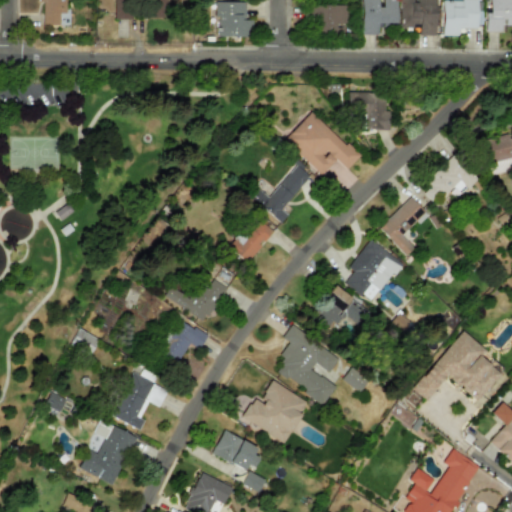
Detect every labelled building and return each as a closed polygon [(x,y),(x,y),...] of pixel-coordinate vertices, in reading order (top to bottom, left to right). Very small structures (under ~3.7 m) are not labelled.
[(41,0),(41,24),(57,24),(57,13),(63,13),(63,0),(41,0)] [(113,0),(113,19),(132,19),(132,17),(168,17),(168,0),(113,0)] [(433,35),(433,0),(397,0),(397,27),(417,28),(417,34),(433,35)] [(440,0),(440,35),(457,35),(457,26),(480,27),(480,0),(440,0)] [(511,0),(488,0),(488,13),(484,13),(483,31),(500,31),(500,25),(511,25),(511,0)] [(243,2),(214,1),(214,36),(250,36),(250,19),(243,19),(243,2)] [(344,5),(308,4),(308,31),(344,32),(344,5)] [(345,113),(359,112),(359,129),(387,129),(386,110),(382,110),(382,91),(345,92),(345,113)] [(309,111),(282,140),(319,175),(334,159),(345,170),(357,157),(309,111)] [(480,140),(488,173),(511,167),(511,136),(507,138),(507,134),(480,140)] [(424,182),(429,187),(422,193),(430,202),(441,191),(444,194),(452,187),(459,194),(473,181),(451,157),(424,182)] [(279,209),(308,174),(295,163),(266,198),(252,186),(244,196),(277,224),(285,215),(279,209)] [(403,256),(411,247),(400,236),(424,214),(408,197),(376,227),(403,256)] [(271,232),(254,217),(227,248),(244,262),(271,232)] [(347,267),(351,270),(342,283),(371,303),(399,261),(367,239),(347,267)] [(161,296),(202,322),(223,287),(210,279),(204,289),(196,283),(188,296),(169,284),(161,296)] [(340,311),(350,299),(333,285),(307,317),(323,330),(330,321),(334,325),(343,314),(340,311)] [(175,363),(187,343),(197,349),(205,336),(177,319),(157,352),(175,363)] [(336,358),(289,325),(280,338),(287,342),(277,355),(283,359),(274,372),(320,404),(333,386),(308,369),(313,363),(326,372),(336,358)] [(96,338),(75,330),(68,347),(89,355),(96,338)] [(410,389),(423,401),(444,376),(475,402),(498,374),(477,356),(483,350),(460,330),(410,389)] [(356,393),(365,381),(348,368),(339,380),(356,393)] [(129,372),(109,416),(137,429),(142,420),(137,418),(145,401),(157,407),(165,390),(149,383),(152,375),(140,369),(137,375),(129,372)] [(281,443),(306,403),(269,381),(257,400),(252,397),(239,418),(281,443)] [(63,399),(49,391),(42,404),(56,412),(63,399)] [(407,426),(415,415),(394,401),(386,413),(407,426)] [(511,463),(511,413),(499,402),(489,413),(502,425),(486,442),(511,465),(511,463)] [(76,469),(111,484),(133,436),(96,420),(90,433),(101,438),(95,453),(85,449),(76,469)] [(209,453),(246,472),(254,456),(251,454),(254,447),(221,430),(209,453)] [(447,511),(475,464),(449,449),(441,463),(445,466),(436,482),(413,469),(406,480),(412,483),(404,497),(408,499),(401,511),(447,511)] [(240,483),(255,492),(262,480),(246,471),(240,483)] [(221,504),(229,486),(196,473),(181,509),(189,511),(207,511),(212,500),(221,504)] [(87,511),(90,503),(64,494),(60,507),(71,510),(69,511),(87,511)]
